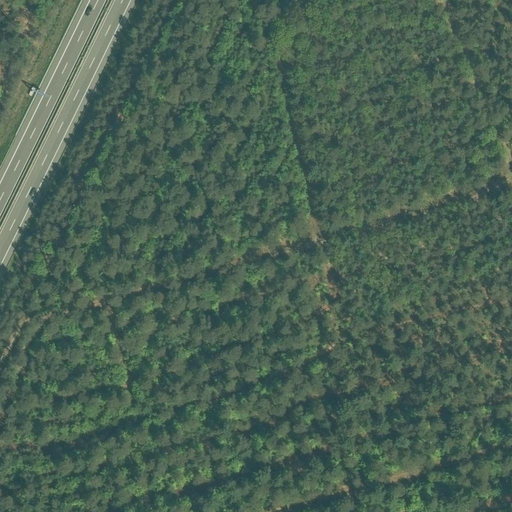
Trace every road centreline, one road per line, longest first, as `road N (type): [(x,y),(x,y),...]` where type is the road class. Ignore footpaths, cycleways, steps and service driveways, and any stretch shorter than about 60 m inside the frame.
road 1 (track): [(511,179),(36,318)]
road 2 (motorway): [(0,250),(123,0)]
road 3 (motorway): [(98,0),(0,199)]
